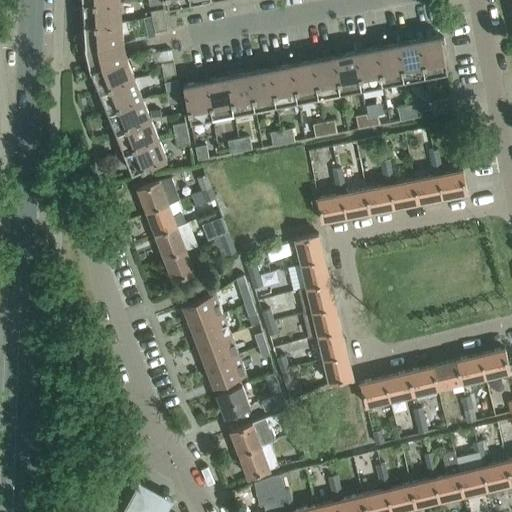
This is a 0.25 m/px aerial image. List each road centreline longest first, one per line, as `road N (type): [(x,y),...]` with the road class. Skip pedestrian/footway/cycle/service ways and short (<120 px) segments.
road 1 (residential): [(511,204),(342,242),(369,362),(511,328)]
road 2 (tertiary): [(12,511),(21,217)]
road 3 (tertiary): [(21,217),(27,0)]
road 4 (residential): [(153,434),(84,235)]
road 5 (residential): [(174,41),(376,0)]
road 6 (residential): [(511,176),(477,0)]
